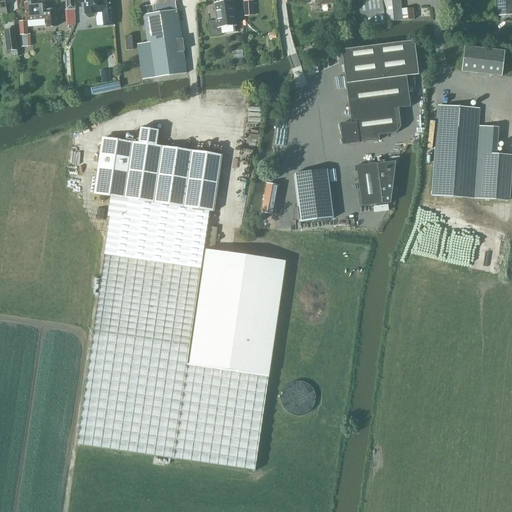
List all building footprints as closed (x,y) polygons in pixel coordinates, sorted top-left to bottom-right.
[(74,10),(73,0),(65,0),(66,11),(74,10)] [(102,2),(102,0),(81,0),(81,3),(84,3),(86,14),(86,16),(89,18),(94,17),(96,15),(96,13),(103,12),(104,26),(114,25),(111,1),(102,2)] [(147,43),(137,45),(142,80),(186,74),(177,10),(176,10),(175,2),(183,0),(149,0),(151,6),(143,7),(144,16),(143,16),(147,43)] [(251,0),(243,1),(244,17),(252,17),(251,0)] [(362,28),(375,26),(385,25),(381,0),(361,0),(361,1),(360,1),(360,4),(359,5),(362,28)] [(382,0),(385,23),(413,20),(412,9),(401,10),(399,0),(382,0)] [(511,0),(499,0),(501,16),(511,14),(511,0)] [(25,3),(24,3),(26,21),(46,19),(47,28),(57,27),(55,10),(45,11),(44,3),(40,4),(40,2),(33,3),(32,1),(26,1),(25,3)] [(232,1),(214,3),(217,21),(217,28),(233,26),(235,26),(232,1)] [(20,34),(25,34),(28,34),(27,22),(19,22),(20,34)] [(15,31),(5,32),(6,51),(11,51),(16,50),(15,31)] [(25,34),(20,34),(21,47),(29,46),(28,34),(25,34)] [(132,50),(131,36),(124,37),(125,51),(132,50)] [(273,53),(271,40),(265,41),(267,54),(273,53)] [(342,50),(351,123),(341,124),(344,145),(379,141),(379,136),(396,134),(401,128),(399,109),(411,107),(407,76),(419,75),(415,41),(342,50)] [(462,72),(502,76),(505,52),(465,47),(462,72)] [(103,83),(110,82),(109,74),(102,75),(103,83)] [(121,89),(119,82),(90,88),(92,95),(121,89)] [(475,199),(480,136),(478,136),(478,126),(480,109),(440,106),(434,196),(475,199)] [(290,137),(280,138),(282,152),(305,150),(301,115),(288,116),(290,137)] [(478,126),(478,136),(480,136),(475,199),(508,201),(511,156),(496,155),(498,128),(478,126)] [(132,142),(124,199),(210,211),(214,212),(222,155),(156,146),(159,131),(140,128),(138,143),(132,142)] [(102,138),(94,195),(111,197),(124,199),(132,142),(102,138)] [(376,164),(357,166),(362,207),(390,203),(396,162),(376,164)] [(327,170),(295,174),(301,223),(333,219),(327,170)] [(274,216),(279,185),(266,183),(261,214),(274,216)] [(111,197),(108,217),(110,217),(126,219),(115,295),(195,307),(204,250),(208,227),(210,211),(124,199),(111,197)] [(80,427),(77,445),(80,446),(154,456),(172,459),(173,459),(187,365),(190,345),(109,333),(115,295),(126,219),(110,217),(80,427)] [(218,230),(208,229),(205,250),(206,250),(215,252),(218,230)] [(206,250),(189,365),(269,377),(286,262),(238,255),(214,252),(206,250)] [(115,295),(109,333),(190,345),(195,307),(115,295)] [(187,365),(173,459),(255,471),(269,377),(189,365),(187,365)]
